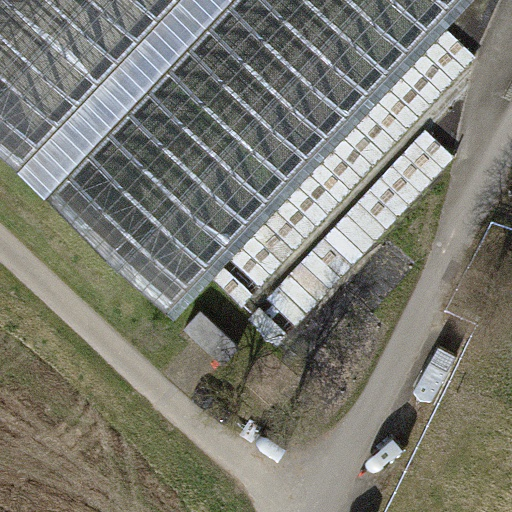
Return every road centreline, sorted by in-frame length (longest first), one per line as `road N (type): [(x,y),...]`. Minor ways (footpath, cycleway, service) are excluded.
road 1 (unclassified): [(320,511),(385,404),(511,128)]
road 2 (unclassified): [(0,241),(284,511)]
